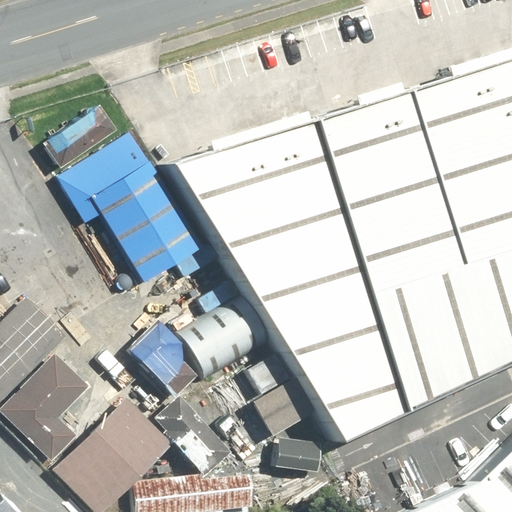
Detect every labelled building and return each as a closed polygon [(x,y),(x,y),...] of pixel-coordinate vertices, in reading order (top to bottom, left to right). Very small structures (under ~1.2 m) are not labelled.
[(511,63),(509,54),(400,89),(449,263),(511,243),(511,63)] [(303,122),(354,292),(449,263),(400,89),(303,122)] [(303,122),(165,160),(331,437),(390,408),(354,292),(303,122)] [(68,172),(145,289),(196,256),(119,139),(68,172)] [(511,243),(449,263),(354,292),(390,408),(511,349),(511,243)] [(418,511),(511,511),(511,452),(483,480),(418,511)]
